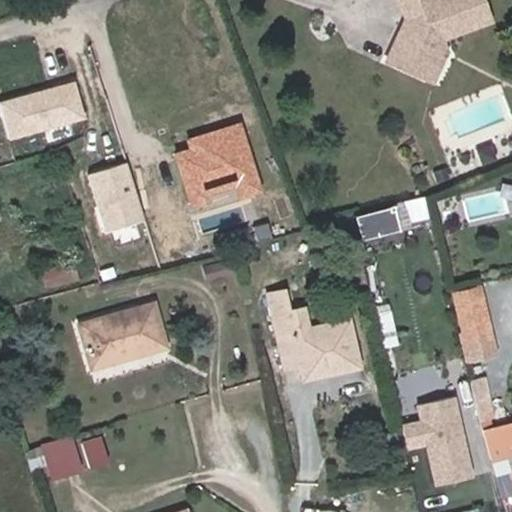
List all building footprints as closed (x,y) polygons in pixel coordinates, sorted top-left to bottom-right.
[(440,39),(489,20),(480,0),(398,0),(402,11),(405,10),(408,18),(402,31),(398,32),(385,61),(422,77),(440,39)] [(402,31),(408,18),(405,10),(402,11),(405,17),(398,32),(402,31)] [(432,81),(445,52),(440,39),(422,77),(432,81)] [(191,202),(259,182),(242,122),(173,141),(191,202)] [(357,210),(365,251),(408,243),(404,223),(430,218),(425,196),(357,210)] [(75,278),(71,263),(41,270),(45,285),(75,278)] [(487,325),(478,286),(453,292),(462,331),(487,325)] [(356,365),(346,319),(306,328),(302,307),(287,310),(283,289),(267,293),(283,366),(299,362),(300,365),(311,362),(313,370),(332,366),(332,370),(356,365)] [(164,346),(152,303),(78,324),(90,368),(164,346)] [(495,355),(487,325),(462,331),(457,333),(464,363),(495,355)] [(313,370),(311,362),(300,365),(302,377),(332,370),(332,366),(313,370)] [(451,396),(416,404),(420,421),(400,426),(405,447),(417,445),(415,437),(423,436),(425,443),(434,485),(469,477),(451,396)] [(489,419),(484,398),(473,401),(478,419),(478,421),(489,419)] [(511,454),(511,421),(480,429),(490,460),(511,454)] [(423,436),(415,437),(417,445),(425,443),(423,436)] [(81,469),(71,437),(40,446),(49,478),(81,469)]
